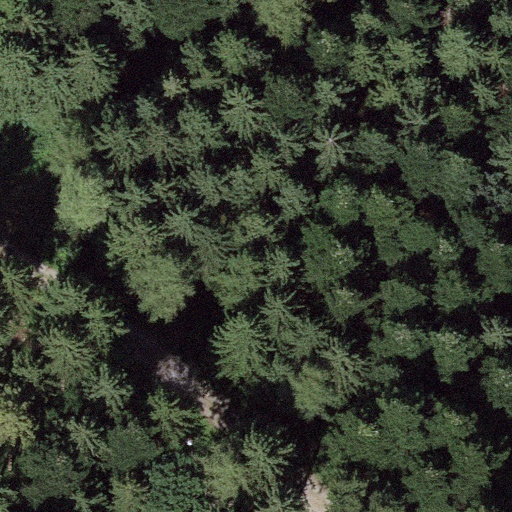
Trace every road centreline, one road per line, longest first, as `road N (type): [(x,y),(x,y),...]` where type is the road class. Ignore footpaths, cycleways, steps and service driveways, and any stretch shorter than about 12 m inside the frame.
road 1 (track): [(0,262),(207,413),(319,511)]
road 2 (track): [(0,199),(99,125),(299,0)]
